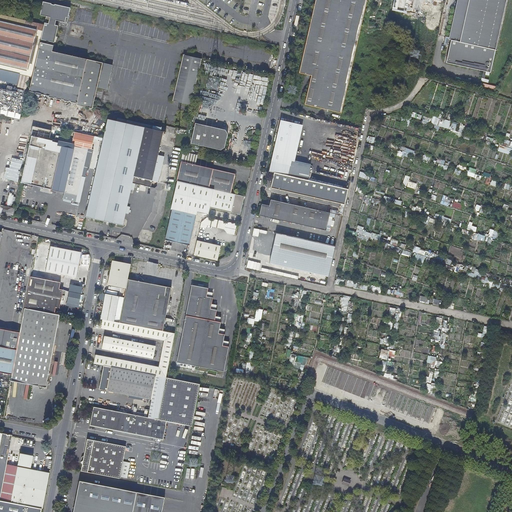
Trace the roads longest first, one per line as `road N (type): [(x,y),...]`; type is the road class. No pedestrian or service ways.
road 1 (unclassified): [(100,244),(215,269),(235,261),(296,0)]
road 2 (track): [(226,268),(511,325)]
road 3 (track): [(423,78),(403,103),(368,112),(329,289)]
road 4 (unclassified): [(63,436),(100,244)]
